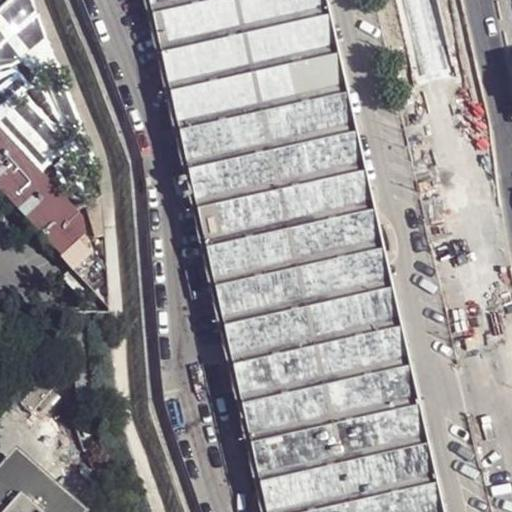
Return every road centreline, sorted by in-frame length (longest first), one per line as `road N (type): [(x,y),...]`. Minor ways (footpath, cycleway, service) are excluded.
road 1 (secondary): [(378,0),(434,255),(508,511)]
road 2 (trunk): [(486,303),(416,0)]
road 3 (secondary): [(486,303),(501,251),(479,148),(511,110)]
